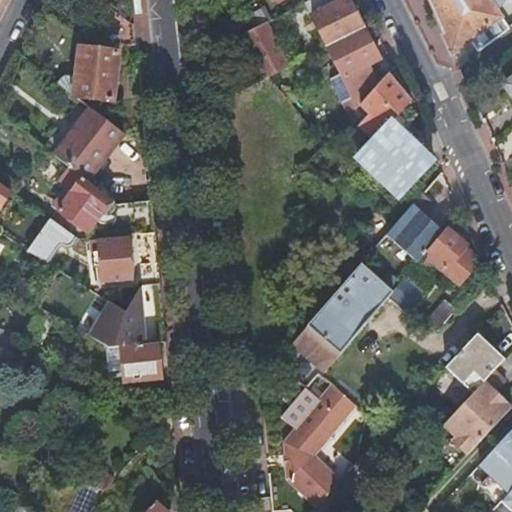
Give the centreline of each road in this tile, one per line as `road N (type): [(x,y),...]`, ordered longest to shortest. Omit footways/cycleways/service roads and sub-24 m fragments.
road 1 (primary): [(176,26),(220,511)]
road 2 (residential): [(511,261),(387,0)]
